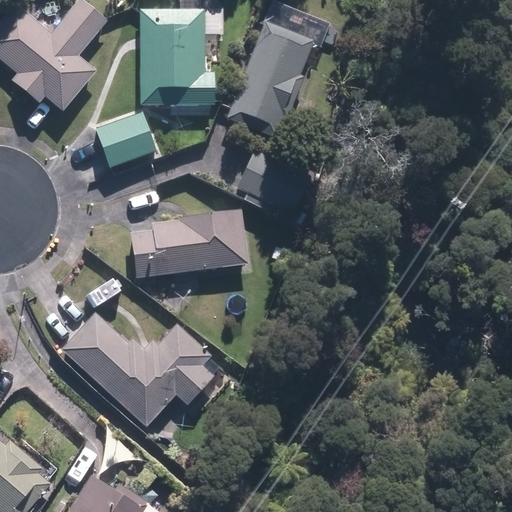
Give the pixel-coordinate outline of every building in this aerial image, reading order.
[(79,1),(49,35),(15,6),(0,23),(0,64),(15,78),(10,85),(36,107),(43,99),(61,115),(96,74),(78,59),(107,25),(79,1)] [(204,12),(139,11),(137,107),(214,108),(215,75),(203,74),(204,12)] [(224,122),(274,141),(282,120),(288,122),(304,80),(300,79),(314,43),(263,23),(224,122)] [(156,154),(141,115),(93,133),(108,172),(156,154)] [(310,178),(253,153),(236,192),(293,217),(310,178)] [(129,236),(135,281),(245,267),(238,214),(150,225),(151,233),(129,236)] [(127,346),(93,316),(60,351),(145,429),(174,397),(186,408),(213,379),(201,368),(210,359),(174,327),(156,347),(150,341),(142,350),(132,340),(127,346)] [(31,511),(51,490),(37,478),(42,472),(7,442),(2,447),(0,444),(0,511),(31,511)] [(113,493),(90,478),(67,511),(147,511),(150,508),(117,486),(113,493)]
